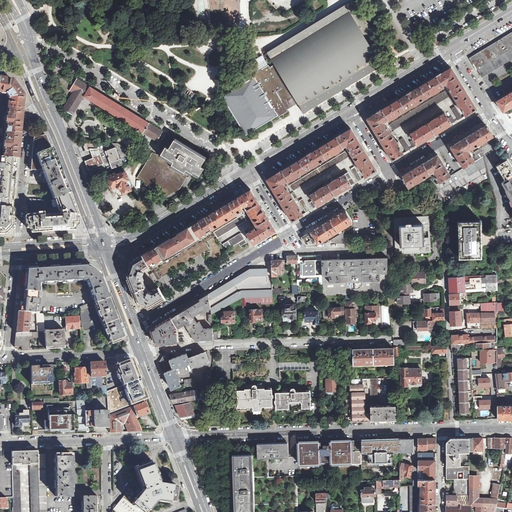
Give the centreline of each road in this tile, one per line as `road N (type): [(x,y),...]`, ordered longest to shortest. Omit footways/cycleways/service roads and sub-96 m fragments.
road 1 (residential): [(452,428),(441,199),(408,195),(389,173)]
road 2 (residential): [(177,436),(440,427)]
road 3 (residential): [(143,349),(389,339)]
road 4 (secondary): [(102,246),(50,98)]
road 5 (unclassified): [(37,106),(102,246)]
road 6 (residential): [(37,106),(27,112),(16,250)]
road 7 (residential): [(152,316),(271,244)]
road 8 (residential): [(143,349),(8,358)]
road 9 (secondary): [(140,236),(248,170)]
road 10 (secondary): [(248,170),(351,108)]
